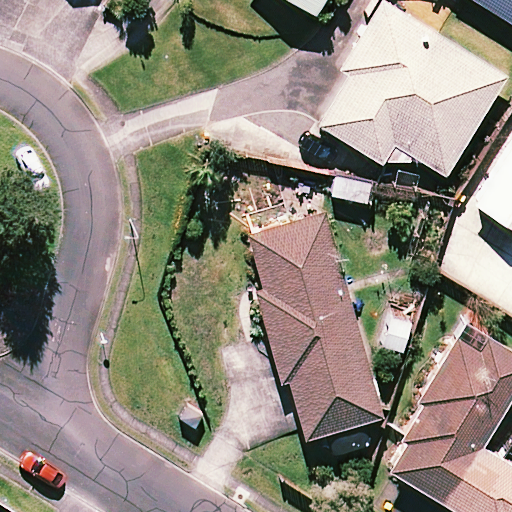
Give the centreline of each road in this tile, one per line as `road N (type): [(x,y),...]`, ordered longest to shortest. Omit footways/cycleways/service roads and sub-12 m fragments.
road 1 (residential): [(0,76),(51,110),(87,171),(90,241),(68,319)]
road 2 (residential): [(172,511),(35,427)]
